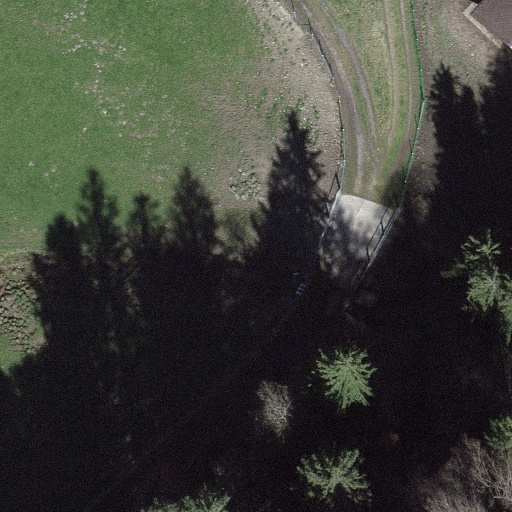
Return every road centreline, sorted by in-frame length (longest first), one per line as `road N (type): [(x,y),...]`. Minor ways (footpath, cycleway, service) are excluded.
road 1 (track): [(117,511),(263,379),(313,320),(362,210)]
road 2 (track): [(362,210),(401,176),(397,0)]
road 3 (track): [(362,210),(365,131),(339,40),(308,0)]
